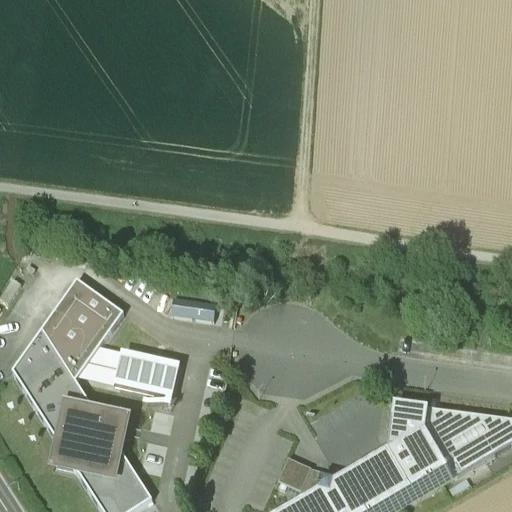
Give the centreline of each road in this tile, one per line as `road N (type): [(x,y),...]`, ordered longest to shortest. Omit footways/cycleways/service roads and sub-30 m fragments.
road 1 (track): [(0,188),(511,260)]
road 2 (track): [(299,227),(316,0)]
road 3 (unclassified): [(511,385),(291,353)]
